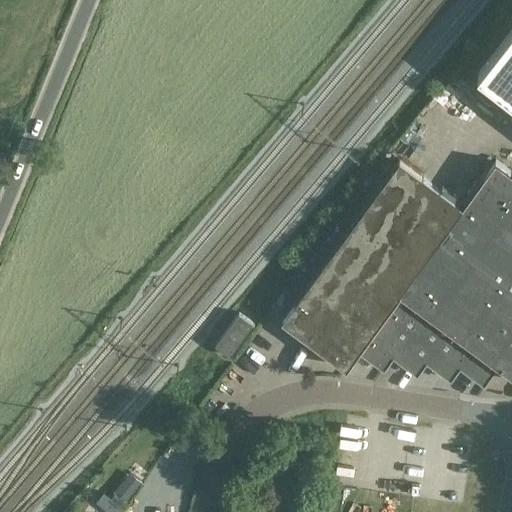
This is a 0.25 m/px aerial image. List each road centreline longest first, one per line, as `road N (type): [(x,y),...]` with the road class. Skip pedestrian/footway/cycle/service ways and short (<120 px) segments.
road 1 (residential): [(214,511),(229,450),(257,414),(286,397),(340,395),(511,416)]
road 2 (unclassified): [(0,211),(83,0)]
